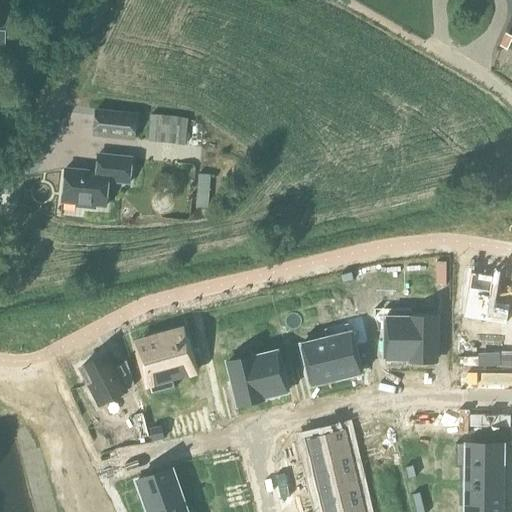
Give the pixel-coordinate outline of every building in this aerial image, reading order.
[(0,0),(0,53),(4,49),(5,48),(6,39),(13,39),(14,0),(0,0)] [(507,50),(511,39),(511,37),(505,34),(499,47),(507,50)] [(133,141),(136,115),(96,111),(93,137),(133,141)] [(140,142),(171,146),(175,119),(144,114),(140,142)] [(129,185),(132,159),(98,156),(96,173),(65,170),(61,203),(62,204),(63,202),(76,203),(76,207),(94,209),(94,207),(105,208),(108,183),(129,185)] [(211,199),(209,173),(190,174),(192,200),(211,199)] [(470,272),(463,318),(485,322),(507,325),(510,304),(490,301),(494,275),(470,272)] [(271,292),(260,294),(263,306),(274,303),(271,292)] [(409,360),(409,362),(435,362),(436,333),(450,333),(450,307),(434,307),(433,313),(412,312),(411,312),(410,360),(409,360)] [(373,308),(373,315),(377,332),(386,332),(385,360),(409,360),(410,360),(411,312),(412,312),(412,308),(373,308)] [(347,323),(324,328),(326,338),(336,380),(360,374),(354,347),(368,343),(362,317),(346,320),(347,323)] [(299,329),(285,332),(292,359),(305,356),(312,386),(336,380),(326,338),(324,328),(320,329),(301,334),(299,329)] [(171,333),(159,336),(171,380),(172,379),(195,373),(184,331),(172,335),(171,333)] [(148,341),(136,345),(150,396),(175,388),(172,379),(171,380),(159,336),(147,339),(148,341)] [(251,347),(226,353),(238,406),(262,400),(263,400),(263,398),(262,399),(252,357),(253,356),(251,347)] [(253,356),(252,357),(262,399),(263,398),(286,393),(277,351),(253,356)] [(106,355),(79,369),(88,385),(89,384),(100,404),(125,391),(135,386),(126,360),(112,367),(106,355)] [(215,414),(204,416),(207,428),(218,425),(215,414)] [(161,427),(150,429),(152,441),(164,438),(161,427)] [(389,427),(377,430),(380,440),(391,438),(389,427)] [(344,430),(305,440),(310,457),(349,448),(344,430)] [(391,438),(380,440),(382,451),(394,448),(391,438)] [(455,444),(455,467),(460,467),(460,466),(503,467),(503,444),(455,444)] [(349,448),(310,457),(314,473),(352,464),(349,448)] [(397,460),(385,463),(388,473),(399,470),(397,460)] [(352,464),(314,473),(314,474),(317,490),(356,480),(352,464)] [(413,465),(405,467),(408,479),(416,477),(413,465)] [(460,467),(460,486),(503,486),(503,467),(460,466),(460,467)] [(172,468),(136,481),(144,503),(180,491),(172,468)] [(399,470),(388,473),(390,483),(402,480),(399,470)] [(356,480),(317,490),(321,506),(360,497),(356,481),(356,480)] [(459,505),(459,506),(464,506),(464,505),(502,505),(503,486),(460,486),(459,505)] [(180,491),(144,503),(144,504),(146,511),(187,511),(180,491)] [(405,492),(393,495),(396,505),(407,502),(405,492)] [(420,492),(411,494),(414,506),(423,504),(420,492)] [(360,497),(321,506),(322,511),(363,511),(360,497)] [(409,511),(407,502),(396,505),(397,511),(409,511)]
